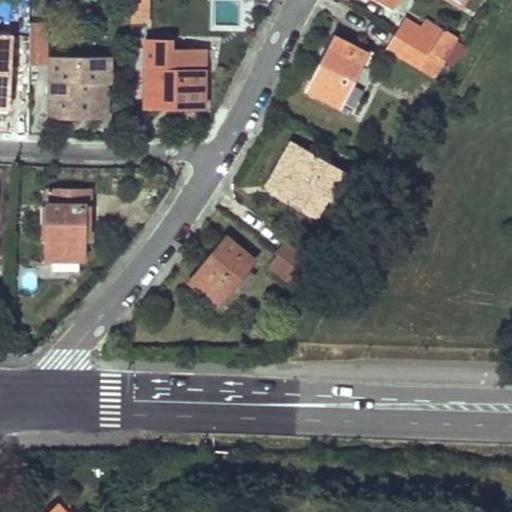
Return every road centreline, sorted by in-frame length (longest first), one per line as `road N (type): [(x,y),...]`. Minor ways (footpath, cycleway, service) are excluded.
road 1 (primary): [(0,415),(511,424)]
road 2 (primary): [(511,395),(34,382)]
road 3 (residential): [(34,382),(146,263),(212,161)]
road 4 (residential): [(0,148),(194,153),(212,161)]
road 5 (residential): [(212,161),(299,0)]
